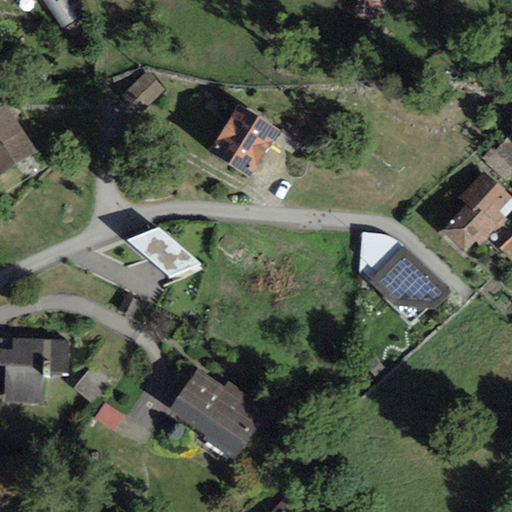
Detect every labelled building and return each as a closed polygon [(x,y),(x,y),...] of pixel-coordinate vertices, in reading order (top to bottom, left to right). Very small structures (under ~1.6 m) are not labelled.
[(6,111),(0,115),(0,179),(36,156),(6,111)] [(249,184),(278,136),(238,111),(208,159),(249,184)] [(511,134),(509,132),(489,155),(502,167),(511,156),(511,134)] [(437,234),(457,257),(494,225),(486,216),(499,205),(476,179),(449,202),(460,215),(437,234)] [(157,227),(127,240),(168,277),(200,265),(157,227)] [(454,295),(401,242),(368,274),(371,277),(365,284),(410,328),(425,312),(436,313),(454,295)] [(45,346),(0,343),(0,403),(43,405),(45,346)] [(199,374),(170,418),(240,463),(272,414),(227,384),(223,389),(199,374)] [(304,511),(287,496),(273,511),(304,511)]
